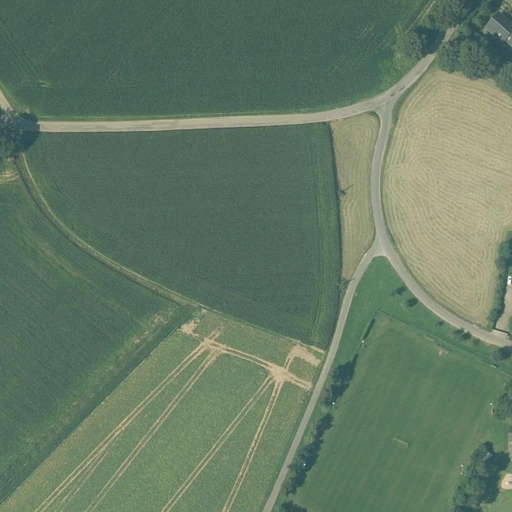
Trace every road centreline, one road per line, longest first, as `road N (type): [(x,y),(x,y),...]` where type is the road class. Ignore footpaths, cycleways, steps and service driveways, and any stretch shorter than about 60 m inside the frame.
road 1 (residential): [(383,99),(322,116),(19,125)]
road 2 (residential): [(382,242),(349,291),(266,511)]
road 3 (residential): [(511,345),(431,305),(382,242)]
road 4 (residential): [(382,242),(375,196),(383,99)]
road 5 (residential): [(469,0),(422,64),(383,99)]
